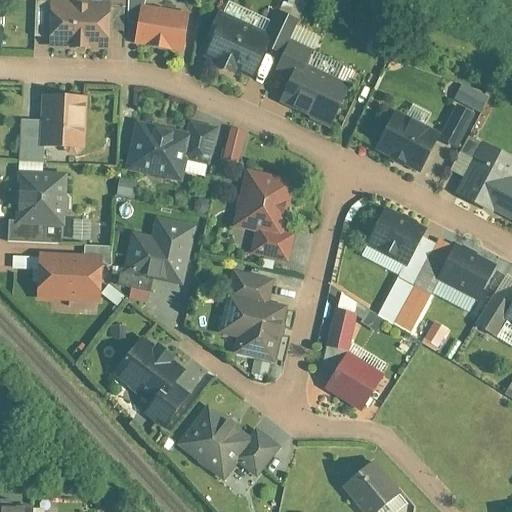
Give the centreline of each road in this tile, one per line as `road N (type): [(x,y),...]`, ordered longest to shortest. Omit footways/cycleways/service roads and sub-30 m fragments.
road 1 (residential): [(348,173),(152,72),(0,58)]
road 2 (residential): [(302,416),(292,387),(348,173)]
road 3 (residential): [(467,511),(390,432),(302,416)]
road 4 (residential): [(511,241),(348,173)]
road 5 (residential): [(302,416),(196,344)]
